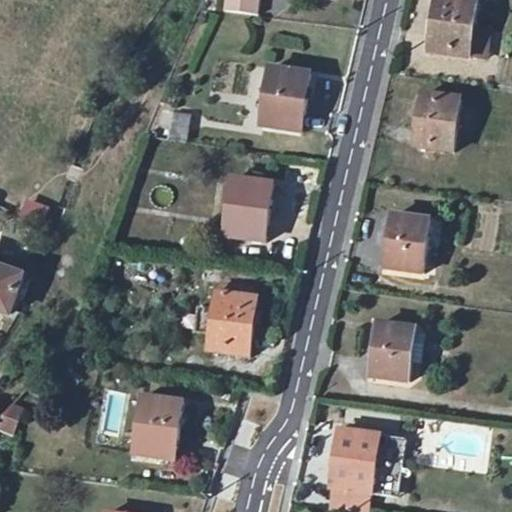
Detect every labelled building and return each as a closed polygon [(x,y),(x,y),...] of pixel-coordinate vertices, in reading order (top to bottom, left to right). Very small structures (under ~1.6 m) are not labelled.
[(227,0),(226,13),(259,17),(260,0),(227,0)] [(466,0),(437,0),(430,55),(471,60),(479,2),(466,0)] [(272,70),(263,129),(303,135),(312,76),(272,70)] [(424,96),(417,150),(454,155),(462,101),(424,96)] [(175,114),(171,142),(187,144),(191,116),(175,114)] [(235,180),(226,239),(267,245),(275,185),(235,180)] [(24,200),(18,221),(44,229),(50,208),(24,200)] [(394,217),(387,271),(425,276),(432,222),(394,217)] [(0,232),(0,312),(2,313),(11,316),(24,279),(22,278),(34,245),(0,232)] [(219,295),(217,311),(202,308),(199,335),(213,337),(211,354),(251,359),(259,300),(219,295)] [(11,316),(2,313),(0,316),(0,322),(8,325),(11,316)] [(413,365),(417,334),(417,331),(380,325),(373,379),(410,385),(413,365)] [(426,336),(417,334),(413,365),(423,366),(426,336)] [(144,399),(136,457),(177,463),(185,404),(144,399)] [(12,406),(3,416),(0,424),(0,428),(14,434),(22,410),(12,406)] [(374,494),(379,458),(382,438),(342,433),(334,491),(374,497),(374,494)] [(394,460),(379,458),(374,494),(388,496),(394,460)] [(334,491),(331,511),(334,511),(371,511),(374,497),(334,491)]
